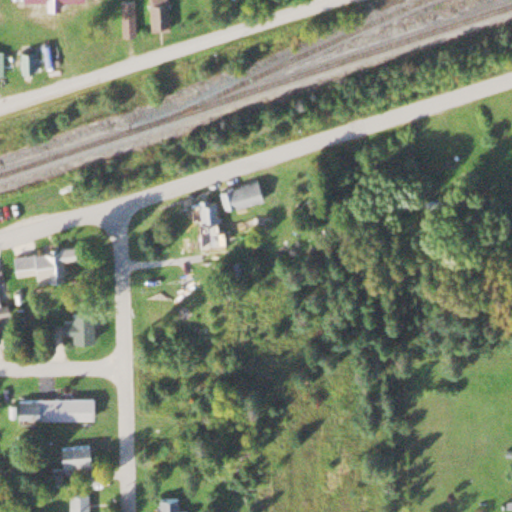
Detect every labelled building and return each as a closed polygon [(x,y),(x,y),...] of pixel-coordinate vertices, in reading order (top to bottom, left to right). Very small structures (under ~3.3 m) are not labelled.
[(131,0),(117,0),(117,34),(132,34),(131,0)] [(164,0),(145,0),(146,28),(165,28),(164,0)] [(424,167),(462,157),(457,138),(419,148),(424,167)] [(218,186),(222,208),(259,202),(255,180),(218,186)] [(215,248),(213,195),(194,196),(196,249),(215,248)] [(74,255),(72,244),(9,253),(12,271),(44,267),(45,276),(61,273),(59,257),(74,255)] [(59,338),(75,338),(75,320),(86,320),(86,307),(59,307),(59,338)] [(91,395),(13,395),(13,415),(91,415),(91,395)] [(87,443),(57,443),(57,466),(87,466),(87,443)] [(98,470),(83,470),(83,478),(99,478),(98,470)] [(67,491),(66,511),(85,511),(86,491),(67,491)] [(155,511),(184,511),(185,510),(175,510),(175,495),(155,495),(155,511)]
